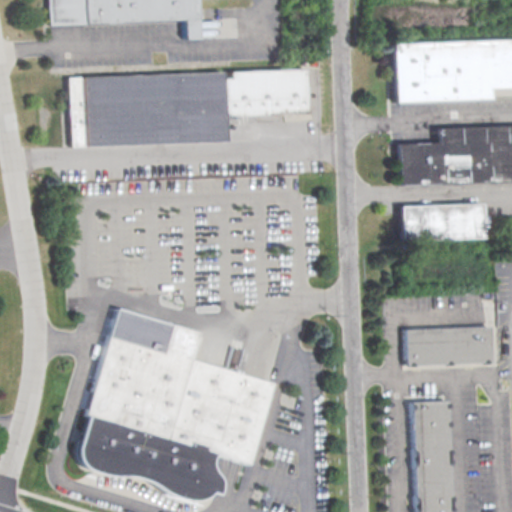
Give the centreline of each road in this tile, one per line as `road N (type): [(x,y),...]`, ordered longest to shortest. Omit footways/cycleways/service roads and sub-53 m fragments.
road 1 (residential): [(342,0),(356,511)]
road 2 (residential): [(0,488),(28,375),(32,283),(0,76)]
